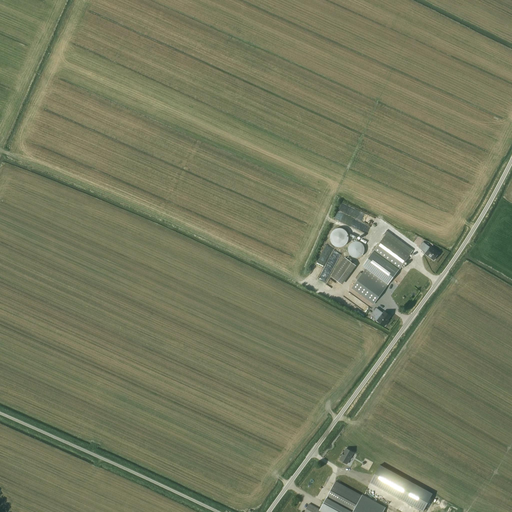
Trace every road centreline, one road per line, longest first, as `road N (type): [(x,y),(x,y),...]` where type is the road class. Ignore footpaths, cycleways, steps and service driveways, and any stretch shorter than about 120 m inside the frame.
road 1 (unclassified): [(269,511),(437,288),(511,164)]
road 2 (unclassified): [(214,511),(0,418)]
